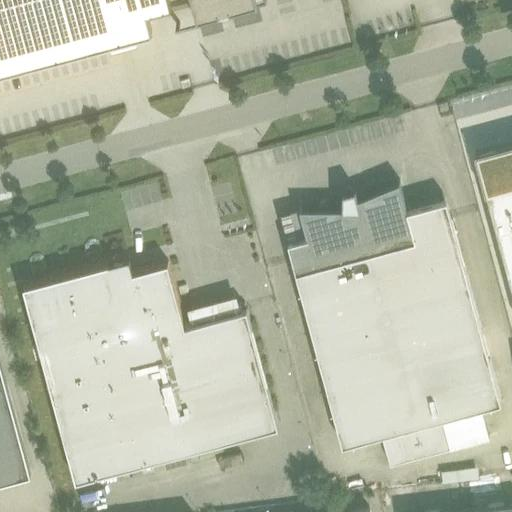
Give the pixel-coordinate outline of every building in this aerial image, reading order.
[(0,0),(0,71),(110,42),(136,35),(152,30),(147,11),(171,4),(170,0),(192,0),(197,17),(197,19),(220,13),(229,10),(258,2),(265,0),(266,0),(0,0)] [(511,140),(476,150),(481,170),(511,283),(511,140)] [(501,399),(452,215),(447,197),(408,207),(400,179),(358,196),(357,190),(343,193),(342,205),(300,206),(308,234),(288,239),(293,258),(343,442),(382,431),(390,461),(450,445),(442,415),(501,399)] [(185,322),(168,259),(134,268),(130,255),(109,261),(109,260),(24,283),(76,478),(279,423),(247,306),(185,322)] [(0,480),(31,472),(0,356),(0,480)] [(464,511),(511,511),(511,499),(463,505),(464,511)]
